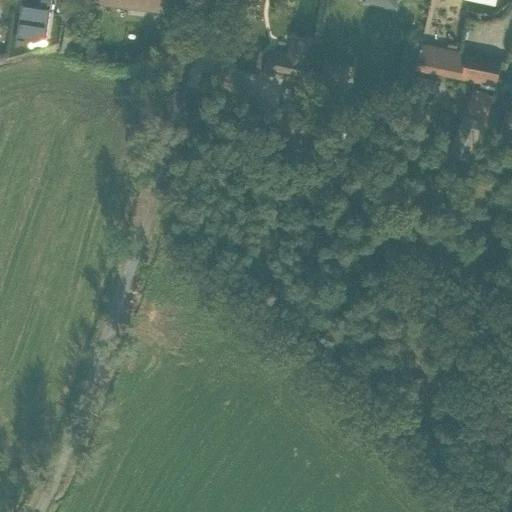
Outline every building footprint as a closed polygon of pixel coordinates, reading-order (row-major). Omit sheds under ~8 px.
[(15,47),(45,40),(51,0),(50,0),(39,0),(38,9),(20,6),(15,47)] [(96,0),(96,5),(170,15),(172,0),(96,0)] [(361,0),(362,2),(395,9),(396,0),(361,0)] [(64,38),(79,40),(82,15),(67,13),(64,38)] [(496,88),(501,61),(407,41),(401,68),(461,81),(461,82),(496,88)] [(473,89),(449,154),(469,161),(494,98),(473,89)] [(404,134),(423,137),(429,99),(410,96),(404,134)] [(511,134),(511,111),(506,110),(499,131),(511,134)] [(424,374),(400,355),(381,379),(405,397),(424,374)] [(445,451),(404,407),(391,420),(432,463),(445,451)] [(471,414),(441,429),(448,444),(478,428),(471,414)]
